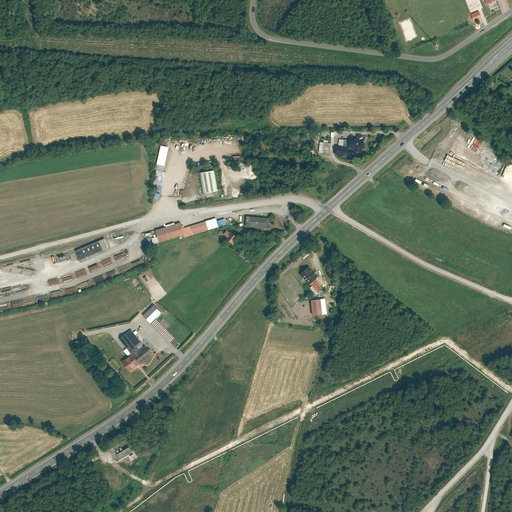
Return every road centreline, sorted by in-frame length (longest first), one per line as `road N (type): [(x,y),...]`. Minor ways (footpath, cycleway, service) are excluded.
road 1 (secondary): [(323,213),(157,388),(0,493)]
road 2 (unclassified): [(323,213),(294,199),(166,214),(0,254)]
road 3 (residential): [(252,0),(252,22),(265,37),(424,59),(444,56),(511,10)]
road 4 (secondary): [(511,44),(329,208)]
road 5 (unclassified): [(329,208),(419,260),(511,299)]
road 6 (track): [(0,318),(69,304),(129,278)]
road 7 (unclassified): [(511,404),(429,508)]
